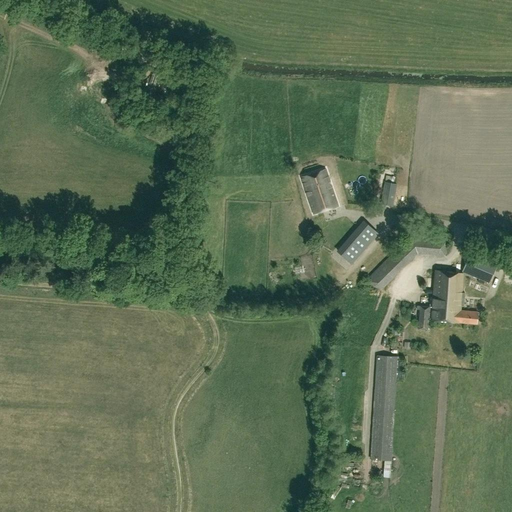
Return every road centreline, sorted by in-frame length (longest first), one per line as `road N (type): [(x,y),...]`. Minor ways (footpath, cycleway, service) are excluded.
road 1 (track): [(178,511),(173,410),(215,336),(193,296)]
road 2 (track): [(0,282),(193,296)]
road 3 (track): [(193,296),(307,302),(343,282)]
